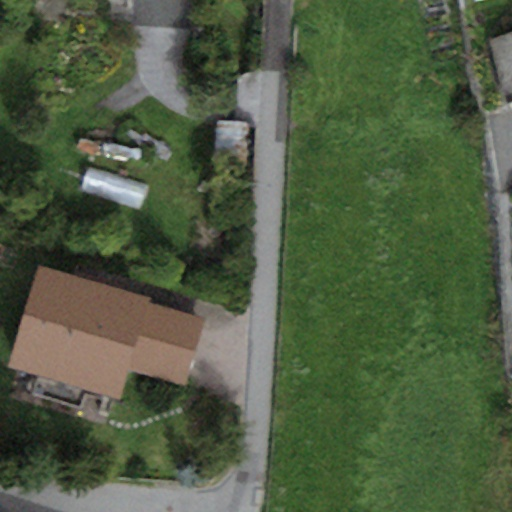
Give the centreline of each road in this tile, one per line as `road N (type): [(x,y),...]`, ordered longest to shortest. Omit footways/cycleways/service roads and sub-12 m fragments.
road 1 (residential): [(245,511),(267,0)]
road 2 (residential): [(0,497),(239,511)]
